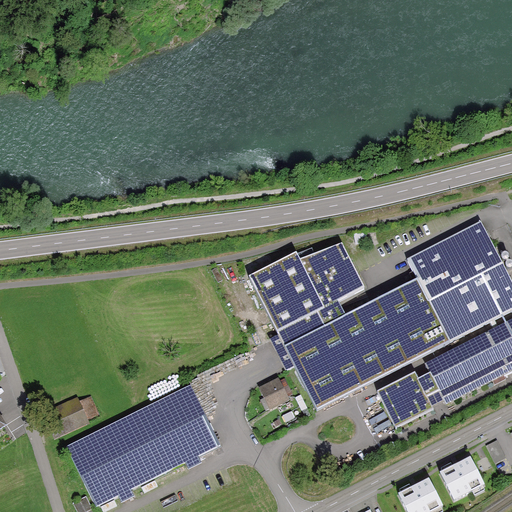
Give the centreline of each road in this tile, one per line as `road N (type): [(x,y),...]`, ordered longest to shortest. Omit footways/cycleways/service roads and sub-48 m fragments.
road 1 (primary): [(511,165),(280,216),(0,252)]
road 2 (tertiary): [(511,411),(319,511)]
road 3 (residential): [(59,511),(0,338)]
